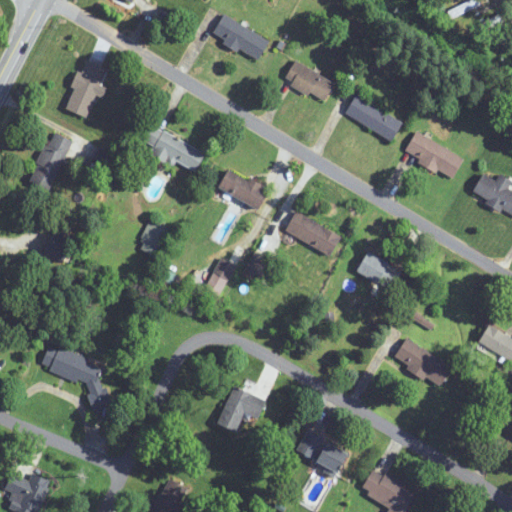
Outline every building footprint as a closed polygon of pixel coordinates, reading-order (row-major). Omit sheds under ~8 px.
[(470,0),(447,11),(451,19),(485,4),(482,0),(470,0)] [(482,33),(505,20),(501,13),(478,26),(482,33)] [(271,41),(225,14),(213,35),(259,62),(271,41)] [(66,109),(89,117),(96,95),(103,97),(106,88),(101,86),(108,68),(84,60),(66,109)] [(337,84),(297,60),(285,80),(325,103),(337,84)] [(405,120),(356,97),(347,116),(396,140),(405,120)] [(155,147),(153,152),(198,174),(208,152),(151,126),(144,141),(155,147)] [(72,141),(52,132),(30,182),(50,191),(72,141)] [(405,152),(454,179),(465,159),(417,132),(405,152)] [(220,188),(261,209),(271,190),(230,169),(220,188)] [(511,192),(508,190),(511,182),(511,180),(500,175),(497,181),(483,174),(473,196),(511,214),(511,192)] [(286,232),(332,256),(343,236),(297,212),(286,232)] [(158,256),(171,230),(151,220),(139,247),(158,256)] [(75,245),(54,234),(44,252),(65,263),(75,245)] [(359,269),(389,289),(401,272),(371,251),(359,269)] [(244,274),(253,279),(256,274),(263,278),(272,261),(255,253),(244,274)] [(228,279),(236,266),(222,258),(214,271),(228,279)] [(511,362),(511,337),(491,325),(480,342),(511,362)] [(442,387),(454,367),(407,339),(395,359),(442,387)] [(88,404),(106,410),(114,388),(98,382),(104,365),(50,345),(42,367),(94,387),(88,404)] [(244,419),(257,424),(267,399),(234,386),(219,424),(238,432),(244,419)] [(298,451),(329,465),(326,472),(339,478),(351,452),(306,432),(298,451)] [(409,511),(408,511),(418,494),(375,468),(361,490),(393,509),(391,511),(409,511)] [(153,511),(177,511),(188,486),(166,478),(153,511)]
